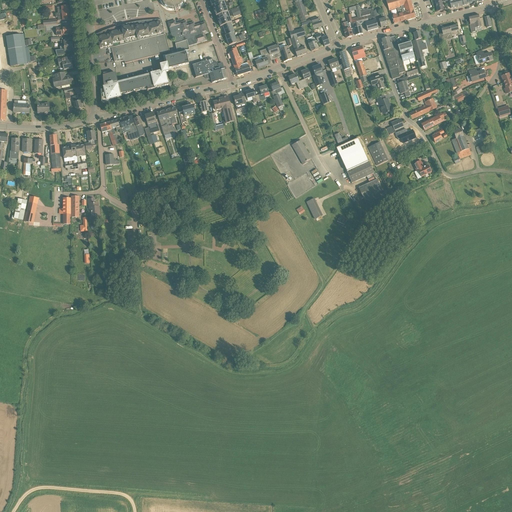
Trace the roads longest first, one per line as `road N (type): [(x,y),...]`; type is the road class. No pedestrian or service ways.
road 1 (track): [(26,494),(31,356),(52,326),(117,310),(240,377),(288,372),(339,314),(374,297),(430,231),(461,214),(511,203)]
road 2 (residential): [(376,35),(404,115),(446,174),(478,170)]
road 3 (residential): [(353,204),(319,155),(279,69)]
road 4 (tertiary): [(96,117),(233,82)]
road 5 (track): [(134,511),(120,494),(44,488),(26,494),(13,511)]
road 6 (residential): [(478,170),(468,120),(499,68),(500,50)]
